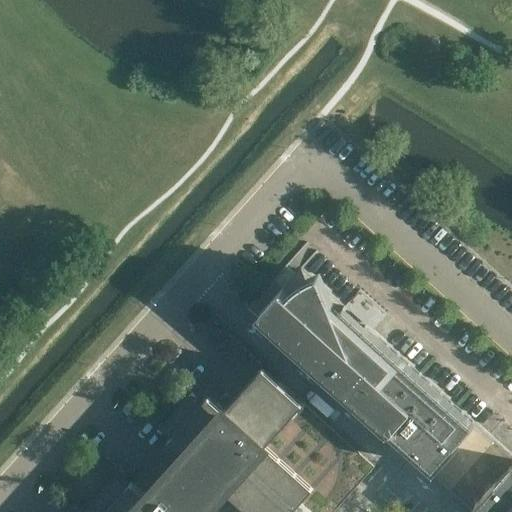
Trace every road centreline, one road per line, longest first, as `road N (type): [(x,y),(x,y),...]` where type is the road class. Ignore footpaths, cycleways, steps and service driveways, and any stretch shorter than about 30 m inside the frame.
road 1 (unclassified): [(191,287),(304,160),(511,344)]
road 2 (unclassified): [(445,511),(191,287)]
road 3 (unclassified): [(0,504),(191,287)]
